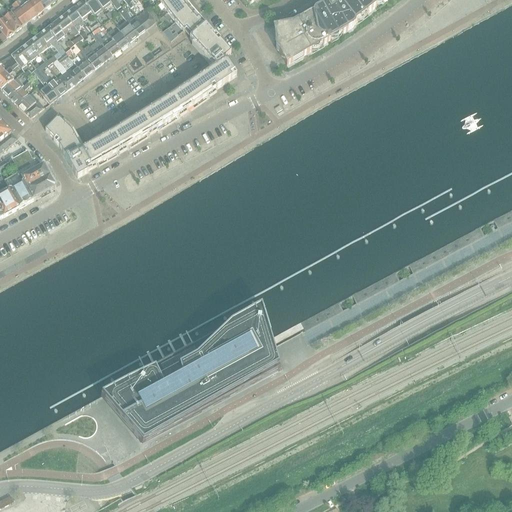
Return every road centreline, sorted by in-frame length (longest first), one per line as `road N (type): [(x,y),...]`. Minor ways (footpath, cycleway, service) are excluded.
road 1 (tertiary): [(0,488),(103,492),(129,485),(511,276)]
road 2 (residential): [(292,511),(511,399)]
road 3 (residential): [(74,197),(270,96)]
road 4 (residential): [(270,96),(420,0)]
road 5 (residential): [(62,106),(92,141),(198,73)]
